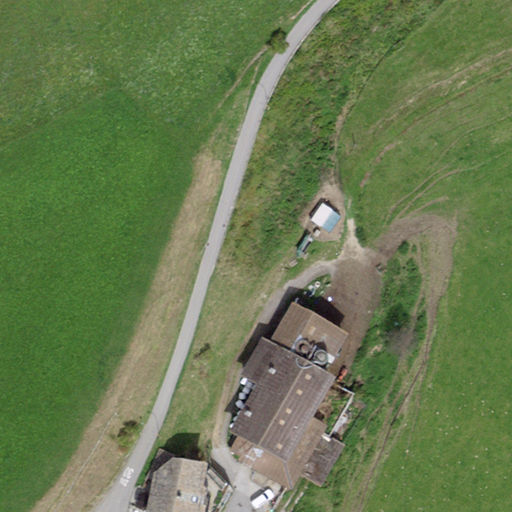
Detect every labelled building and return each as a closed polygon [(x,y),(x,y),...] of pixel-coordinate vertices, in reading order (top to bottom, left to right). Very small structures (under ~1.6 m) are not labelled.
[(348,334),(292,303),(270,342),(327,373),(348,334)] [(255,384),(229,431),(238,435),(286,462),(312,416),(333,376),(327,373),(270,342),(262,337),(240,376),(255,384)] [(286,462),(238,435),(229,451),(238,457),(236,460),(291,490),(300,474),(321,486),(343,446),(326,437),(332,427),(312,416),(286,462)] [(207,463),(170,458),(153,474),(149,495),(146,510),(145,511),(203,511),(208,487),(205,482),(207,463)] [(146,510),(149,495),(136,492),(133,508),(146,510)]
